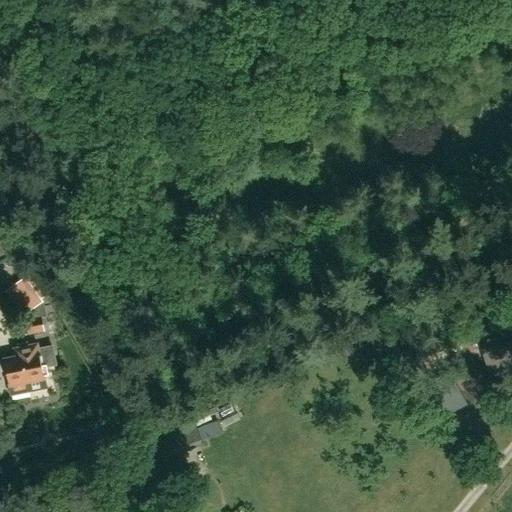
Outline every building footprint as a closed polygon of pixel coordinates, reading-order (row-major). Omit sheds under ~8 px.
[(30,273),(25,277),(35,292),(41,288),(30,273)] [(44,331),(39,309),(25,312),(26,321),(23,321),(26,334),(44,331)] [(511,336),(477,348),(486,376),(511,366),(511,336)] [(356,343),(340,351),(349,370),(365,363),(356,343)] [(38,349),(37,344),(14,349),(15,356),(4,359),(2,360),(0,361),(0,360),(0,368),(1,370),(3,371),(6,371),(11,395),(29,391),(27,382),(44,379),(42,367),(56,364),(52,346),(38,349)] [(426,380),(445,414),(466,403),(447,368),(426,380)]
